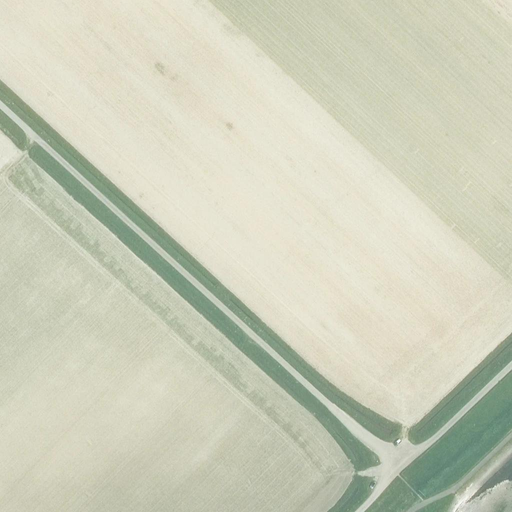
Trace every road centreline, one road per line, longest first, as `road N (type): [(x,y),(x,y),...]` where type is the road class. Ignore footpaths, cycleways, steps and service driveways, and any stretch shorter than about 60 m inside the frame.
road 1 (unclassified): [(403,465),(308,390),(0,107)]
road 2 (unclassified): [(403,465),(511,364)]
